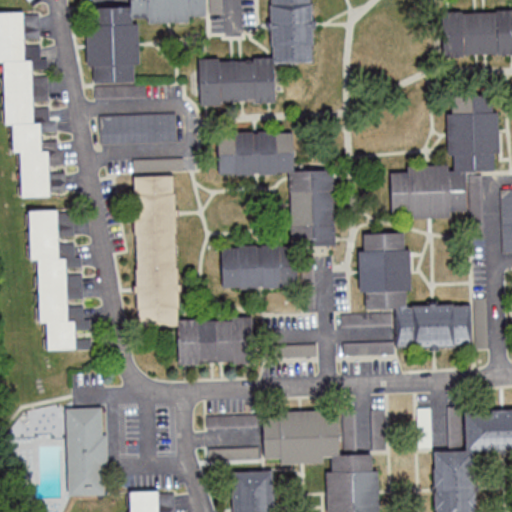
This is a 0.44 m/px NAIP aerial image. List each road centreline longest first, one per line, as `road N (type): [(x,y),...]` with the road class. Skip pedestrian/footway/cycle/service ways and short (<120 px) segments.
road 1 (residential): [(207,511),(190,459),(183,391),(135,381),(121,358),(79,109),(42,0)]
road 2 (residential): [(511,375),(183,391)]
road 3 (residential): [(87,157),(185,146),(188,120),(182,107),(169,104),(79,109)]
road 4 (residential): [(500,376),(492,181)]
road 5 (residential): [(329,387),(327,257)]
road 6 (residential): [(147,460),(117,461),(114,392),(135,381)]
